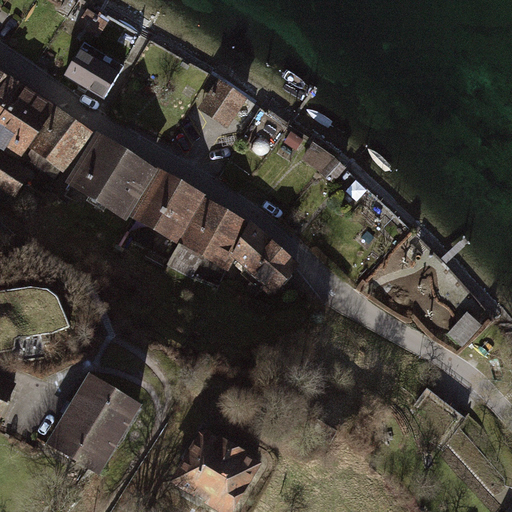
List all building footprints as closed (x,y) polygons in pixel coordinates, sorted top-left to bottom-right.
[(82,12),(75,22),(85,28),(92,18),(82,12)] [(115,73),(77,50),(62,75),(101,98),(115,73)] [(0,109),(16,86),(0,74),(0,109)] [(242,97),(217,80),(204,99),(229,116),(242,97)] [(0,148),(12,157),(47,105),(16,86),(0,109),(0,148)] [(56,170),(85,131),(54,109),(40,126),(44,128),(28,149),(56,170)] [(68,182),(120,215),(148,170),(96,138),(68,182)] [(0,158),(0,185),(12,193),(24,175),(0,158)] [(321,170),(329,178),(339,167),(332,159),(321,170)] [(131,214),(173,237),(198,196),(155,172),(154,174),(131,214)] [(227,214),(203,200),(165,264),(191,279),(203,256),(222,267),(230,253),(246,225),(227,214)] [(292,265),(274,249),(246,225),(230,253),(254,274),(271,289),(292,265)] [(0,349),(8,350),(12,346),(14,338),(15,337),(50,332),(66,327),(66,326),(67,325),(67,324),(67,322),(54,294),(44,287),(27,285),(0,288),(0,349)] [(447,333),(458,343),(474,326),(463,315),(447,333)] [(135,405),(88,376),(47,442),(95,471),(135,405)] [(0,406),(10,385),(0,379),(0,406)] [(424,387),(400,417),(439,448),(462,418),(424,387)] [(215,441),(201,432),(171,479),(224,511),(240,483),(241,484),(253,463),(238,455),(239,453),(234,450),(232,445),(227,442),(221,442),(216,439),(215,441)]
